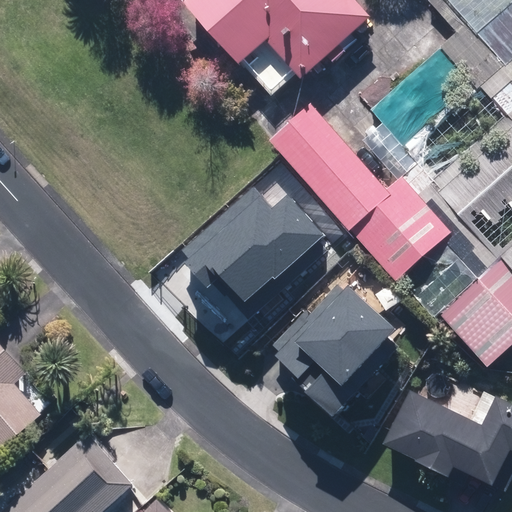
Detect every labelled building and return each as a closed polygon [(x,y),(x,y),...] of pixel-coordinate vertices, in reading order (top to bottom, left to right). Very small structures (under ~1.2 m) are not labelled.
[(194,0),(188,6),(244,68),(271,45),(306,83),(375,21),(358,2),(360,0),(194,0)] [(511,62),(511,0),(447,0),(469,25),(507,67),(511,62)] [(469,25),(442,49),(475,85),(480,91),(507,67),(469,25)] [(442,49),(373,111),(376,114),(405,147),(475,85),(442,49)] [(511,62),(507,67),(480,91),(475,85),(405,147),(421,164),(446,192),(511,132),(511,62)] [(390,192),(313,106),(271,143),(353,234),(398,284),(402,280),(454,234),(404,179),(401,182),(390,192)] [(405,147),(376,114),(356,132),(401,182),(404,179),(421,164),(405,147)] [(511,132),(446,192),(441,196),(500,261),(502,259),(504,262),(511,270),(511,132)] [(443,325),(447,321),(443,317),(504,262),(502,259),(500,261),(441,196),(446,192),(421,164),(404,179),(454,234),(402,280),(443,325)] [(253,186),(183,250),(189,258),(185,262),(208,287),(215,281),(221,276),(244,302),(274,274),(277,278),(324,234),(288,194),(273,207),(253,186)] [(511,270),(504,262),(443,317),(447,321),(490,369),(511,349),(511,270)] [(401,338),(341,280),(269,354),(274,359),(329,412),(401,338)] [(0,456),(46,416),(18,385),(31,374),(0,338),(0,456)] [(410,392),(385,445),(453,477),(458,468),(505,490),(511,474),(511,402),(499,396),(485,427),(410,392)] [(105,511),(137,485),(92,433),(0,511),(105,511)] [(168,511),(156,499),(142,511),(168,511)]
